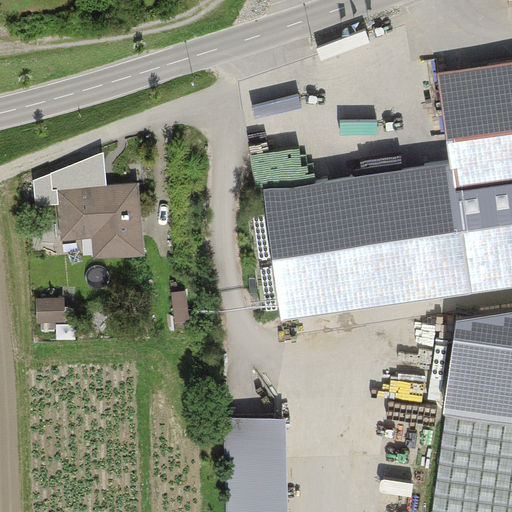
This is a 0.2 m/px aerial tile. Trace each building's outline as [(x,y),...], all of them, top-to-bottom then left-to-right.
[(264,187),(281,313),(511,281),(511,63),(437,74),(450,162),(264,187)] [(137,183),(58,190),(63,241),(94,238),(96,262),(143,258),(137,183)] [(188,291),(152,292),(153,320),(190,318),(188,291)] [(69,297),(36,298),(37,324),(42,323),(43,333),(70,332),(69,297)] [(511,306),(456,315),(444,408),(511,416),(511,306)] [(287,511),(286,416),(224,418),(226,511),(287,511)] [(511,511),(511,426),(449,417),(435,511),(511,511)]
